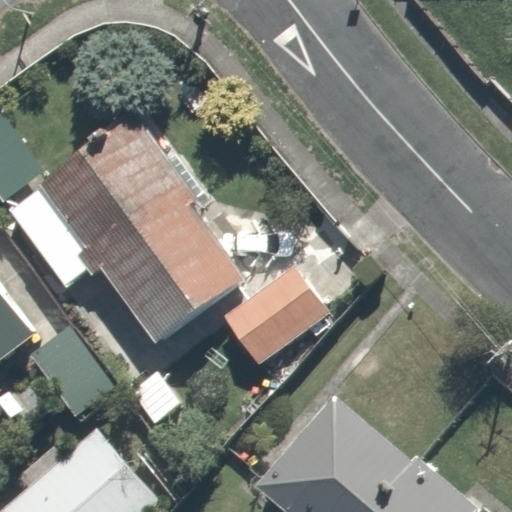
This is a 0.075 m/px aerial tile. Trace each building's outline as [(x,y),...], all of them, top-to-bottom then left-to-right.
[(132,115),(4,208),(66,292),(98,269),(153,344),(248,275),(132,115)] [(293,260),(219,313),(267,379),(340,325),(293,260)] [(0,276),(0,358),(39,330),(0,276)] [(187,412),(160,367),(112,397),(139,442),(187,412)] [(477,511),(323,390),(245,488),(275,511),(477,511)] [(0,509),(0,511),(148,511),(163,499),(97,424),(0,509)]
